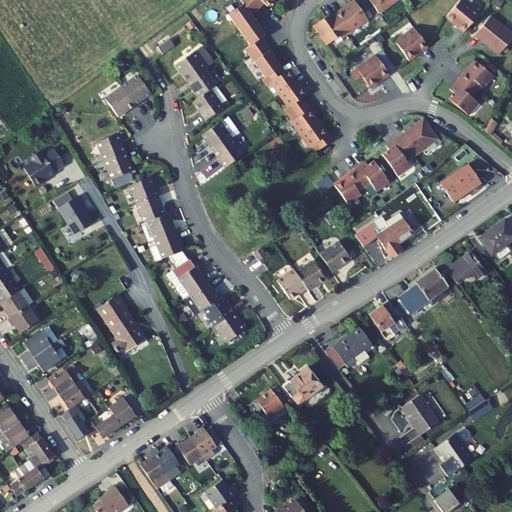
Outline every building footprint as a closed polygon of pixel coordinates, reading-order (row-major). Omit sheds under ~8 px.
[(258,10),(247,0),(240,0),(243,4),(228,15),(239,30),(252,22),(250,20),(250,17),(252,15),(258,10)] [(270,3),(273,0),(247,0),(258,10),(264,3),(266,2),(269,2),(270,3)] [(369,0),(379,14),(398,0),(369,0)] [(455,25),(464,32),(480,13),(464,0),(460,0),(447,17),(456,24),(455,25)] [(354,1),(350,4),(351,4),(348,7),(347,6),(341,10),(340,9),(334,14),(349,34),(355,30),(354,29),(368,19),(354,1)] [(343,38),(349,34),(334,14),(328,18),(327,17),(316,25),(320,30),(318,31),(327,45),(341,35),(343,38)] [(491,49),(498,55),(511,38),(511,34),(490,16),(474,35),(488,46),(488,45),(492,48),(491,49)] [(263,31),(255,19),(252,22),(239,30),(250,46),(245,49),(246,51),(249,56),(267,43),(264,38),(263,37),(261,35),(261,32),(263,31)] [(413,27),(394,40),(409,60),(419,53),(419,54),(428,48),(428,47),(413,27)] [(375,38),(379,44),(385,40),(380,34),(375,38)] [(163,55),(174,46),(169,38),(157,47),(163,55)] [(368,42),(373,48),(378,45),(374,39),(368,42)] [(272,49),(267,43),(249,56),(265,78),(281,66),(274,57),(270,51),(272,49)] [(175,65),(187,81),(205,68),(213,62),(201,46),(175,65)] [(383,50),(376,55),(389,74),(396,69),(383,50)] [(381,81),(390,75),(389,74),(376,55),(375,54),(356,68),(370,88),(380,81),(381,81)] [(483,87),(493,75),(475,61),(467,70),(466,69),(459,78),(476,91),(481,85),(483,87)] [(285,72),(281,66),(265,78),(262,80),(267,86),(271,83),(280,95),(298,82),(294,76),(294,75),(289,69),(285,72)] [(187,81),(199,97),(211,89),(216,85),(217,84),(205,68),(187,81)] [(121,87),(134,105),(151,94),(137,75),(121,87)] [(468,115),(478,103),(471,97),(476,91),(459,78),(454,84),(455,85),(451,90),(454,93),(448,99),(468,115)] [(288,116),(306,103),(302,97),(307,94),(302,87),(298,82),(280,95),(288,107),(284,110),(288,116)] [(222,104),(226,100),(216,85),(211,89),(222,104)] [(118,117),(134,105),(121,87),(105,99),(111,108),(118,117)] [(193,102),(206,120),(210,117),(221,109),(224,107),(222,104),(211,89),(199,97),(193,102)] [(292,122),(301,135),(318,122),(314,117),(315,116),(310,110),(311,109),(306,103),(288,116),(292,122)] [(242,111),(248,119),(253,115),(247,107),(242,111)] [(211,120),(223,112),(221,109),(210,117),(211,120)] [(202,135),(214,152),(232,138),(240,133),(228,117),(202,135)] [(496,123),(489,117),(483,129),(490,134),(496,123)] [(398,137),(412,156),(437,138),(423,119),(416,124),(416,125),(412,128),(412,127),(398,137)] [(322,128),(318,122),(301,135),(310,148),(310,147),(315,153),(333,140),(329,134),(327,134),(323,128),(322,128)] [(125,153),(118,134),(97,142),(104,161),(125,153)] [(398,137),(391,141),(392,142),(386,146),(388,149),(382,154),(397,175),(410,166),(406,161),(412,156),(398,137)] [(232,138),(214,152),(225,168),(244,155),(232,138)] [(24,168),(36,187),(43,182),(42,181),(55,173),(54,172),(65,166),(54,149),(44,155),(41,151),(30,157),(33,162),(24,168)] [(130,172),(133,171),(125,153),(104,161),(112,179),(115,187),(133,180),(130,172)] [(370,183),(375,190),(388,181),(374,160),(367,165),(365,162),(359,166),(358,165),(352,170),(364,187),(370,183)] [(88,168),(90,170),(99,166),(105,182),(112,179),(104,161),(88,168)] [(423,167),(426,172),(431,168),(428,164),(423,167)] [(453,202),(481,183),(468,165),(441,184),(453,202)] [(334,184),(347,203),(360,194),(358,192),(364,187),(352,170),(343,176),(344,177),(334,184)] [(137,205),(157,196),(150,178),(129,186),(137,205)] [(102,184),(99,186),(104,195),(108,192),(102,184)] [(0,194),(5,201),(10,198),(6,191),(0,194)] [(68,192),(59,198),(63,205),(72,199),(68,192)] [(54,201),(75,234),(93,223),(84,209),(85,208),(78,196),(72,199),(63,205),(59,198),(54,201)] [(137,205),(144,223),(148,222),(165,215),(157,196),(137,205)] [(115,212),(116,211),(108,197),(106,197),(115,212)] [(7,208),(11,216),(19,211),(14,204),(7,208)] [(176,232),(169,213),(165,215),(148,222),(155,240),(176,232)] [(404,219),(400,213),(386,222),(390,228),(404,219)] [(22,215),(13,222),(15,223),(24,218),(22,216),(22,215)] [(377,238),(392,259),(402,251),(397,243),(412,232),(404,219),(390,228),(386,222),(382,216),(355,235),(364,247),(377,238)] [(511,240),(511,228),(505,219),(479,238),(491,256),(511,240)] [(155,240),(148,222),(144,223),(141,224),(148,243),(155,240)] [(0,251),(12,244),(2,229),(0,230),(0,251)] [(189,259),(183,250),(176,232),(155,240),(163,259),(172,255),(179,266),(189,259)] [(36,241),(32,233),(26,237),(30,244),(36,241)] [(342,240),(350,251),(353,249),(346,238),(342,240)] [(339,241),(320,254),(332,272),(351,259),(339,241)] [(41,247),(33,252),(40,263),(47,258),(41,247)] [(260,259),(266,256),(261,248),(253,253),(258,261),(260,259)] [(0,273),(6,269),(12,265),(2,251),(0,252),(0,273)] [(451,263),(445,267),(457,284),(471,273),(476,279),(485,272),(470,252),(453,265),(451,263)] [(166,274),(184,299),(208,282),(191,257),(189,259),(179,266),(166,274)] [(53,265),(47,258),(40,263),(45,270),(53,265)] [(325,280),(312,261),(296,272),(306,288),(309,291),(325,280)] [(6,269),(0,273),(0,299),(2,302),(20,290),(6,269)] [(59,276),(54,269),(49,272),(54,280),(59,276)] [(293,269),(277,280),(290,299),(306,288),(296,272),(293,269)] [(416,283),(429,301),(438,295),(441,298),(445,295),(444,291),(448,287),(435,269),(416,283)] [(63,282),(61,280),(53,285),(55,288),(63,282)] [(184,299),(195,315),(204,309),(219,299),(208,282),(184,299)] [(411,315),(429,301),(416,283),(398,296),(411,315)] [(8,320),(28,306),(34,302),(24,287),(20,290),(2,302),(1,303),(6,311),(4,313),(8,320)] [(117,295),(99,307),(120,339),(112,345),(119,355),(145,338),(117,295)] [(219,299),(204,309),(215,326),(234,313),(222,296),(219,299)] [(394,333),(406,325),(388,301),(369,314),(381,332),(389,326),(394,333)] [(20,333),(22,332),(38,320),(28,306),(8,320),(12,326),(15,325),(20,333)] [(218,330),(226,342),(245,330),(234,313),(215,326),(218,330)] [(92,344),(99,340),(87,322),(80,327),(92,344)] [(20,356),(25,363),(58,341),(48,326),(41,331),(23,343),(29,351),(20,356)] [(360,328),(333,347),(345,363),(344,363),(345,364),(347,367),(355,362),(357,365),(369,357),(366,354),(363,350),(371,344),(360,328)] [(38,364),(43,372),(61,360),(67,356),(61,347),(65,344),(61,339),(58,341),(25,363),(29,370),(38,364)] [(96,355),(102,350),(98,344),(91,348),(96,355)] [(366,354),(374,348),(371,344),(363,350),(366,354)] [(345,363),(333,347),(326,353),(338,369),(345,364),(344,363),(345,363)] [(102,361),(106,358),(102,352),(98,355),(102,361)] [(115,369),(109,360),(105,364),(111,373),(115,369)] [(49,380),(59,395),(80,381),(86,377),(76,362),(66,368),(64,370),(50,379),(49,380)] [(397,365),(406,377),(411,374),(401,362),(397,365)] [(298,406),(322,387),(306,367),(282,386),(298,406)] [(49,377),(50,379),(64,370),(62,368),(49,377)] [(408,381),(403,375),(398,378),(403,384),(408,381)] [(59,395),(69,410),(74,406),(87,397),(90,395),(80,381),(59,395)] [(143,410),(131,389),(122,395),(123,398),(109,408),(114,415),(121,425),(143,410)] [(283,406),(271,390),(254,402),(260,411),(263,409),(267,415),(269,417),(283,406)] [(470,401),(474,407),(485,400),(481,393),(470,401)] [(420,395),(402,407),(421,435),(439,423),(420,395)] [(493,408),(487,399),(485,400),(474,407),(469,411),(468,412),(474,420),(493,408)] [(470,401),(465,405),(469,411),(474,407),(470,401)] [(461,407),(454,405),(452,412),(459,415),(461,407)] [(61,414),(78,439),(89,432),(83,424),(77,414),(78,413),(74,406),(69,410),(61,414)] [(9,407),(0,413),(0,434),(26,417),(21,410),(14,414),(9,407)] [(90,419),(83,424),(89,432),(92,436),(98,432),(102,438),(121,425),(114,415),(95,427),(90,419)] [(6,452),(8,450),(13,447),(20,442),(26,438),(29,436),(24,429),(31,424),(26,417),(0,434),(0,438),(3,442),(1,444),(6,452)] [(190,438),(206,460),(214,454),(211,450),(216,447),(203,427),(197,431),(198,432),(190,438)] [(455,433),(433,449),(439,457),(443,454),(447,460),(440,465),(448,477),(473,459),(462,442),(466,439),(467,438),(468,435),(468,433),(468,431),(467,430),(464,429),(461,429),(460,430),(455,433)] [(37,455),(43,463),(52,457),(53,456),(36,431),(29,436),(26,438),(37,454),(37,455)] [(20,442),(31,459),(37,455),(37,454),(26,438),(20,442)] [(198,466),(206,460),(190,438),(183,443),(182,442),(176,445),(190,465),(195,462),(198,466)] [(156,447),(150,451),(170,480),(180,473),(176,467),(180,465),(167,447),(159,452),(156,447)] [(140,465),(157,489),(170,480),(150,451),(145,455),(148,460),(140,465)] [(16,496),(50,474),(45,466),(43,463),(37,455),(31,459),(30,459),(14,471),(19,479),(9,486),(16,496)] [(54,460),(52,457),(43,463),(45,466),(54,460)] [(234,462),(230,457),(226,460),(225,461),(229,466),(234,462)] [(460,472),(464,477),(468,473),(464,468),(460,472)] [(239,493),(235,487),(231,490),(229,486),(223,479),(215,485),(206,491),(205,492),(216,508),(234,496),(239,493)] [(194,481),(188,486),(191,490),(198,486),(194,481)] [(206,491),(215,485),(213,481),(204,488),(206,491)] [(11,491),(6,484),(0,488),(0,489),(4,496),(11,491)] [(123,498),(115,486),(104,494),(106,497),(93,506),(96,511),(119,511),(129,506),(127,503),(123,498)] [(449,511),(460,504),(449,489),(434,500),(442,511),(449,511)] [(188,501),(194,497),(192,493),(185,498),(188,501)] [(238,501),(234,496),(216,508),(211,511),(239,511),(236,507),(234,505),(238,501)] [(296,500),(304,511),(307,509),(299,498),(296,500)] [(283,510),(284,511),(304,511),(296,500),(290,503),(291,505),(283,510)]
